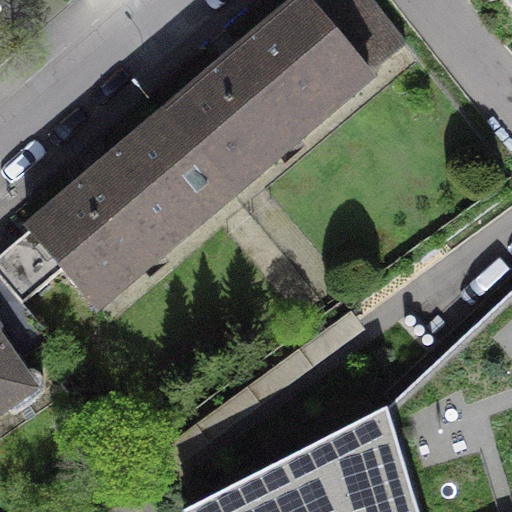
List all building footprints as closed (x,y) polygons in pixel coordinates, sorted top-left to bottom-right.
[(301,0),(299,0),(165,116),(224,184),(253,158),(261,166),(335,103),(328,95),(359,68),(304,4),(301,0)] [(406,42),(372,0),(308,0),(304,4),(359,68),(366,76),(406,42)] [(224,184),(165,116),(29,232),(61,269),(87,299),(117,273),(125,281),(199,217),(193,210),(224,184)] [(61,269),(29,232),(0,255),(0,280),(21,305),(61,269)] [(0,409),(31,388),(12,361),(50,338),(21,305),(0,280),(0,409)] [(511,511),(511,294),(387,411),(418,511),(511,511)] [(418,511),(387,411),(188,511),(418,511)]
